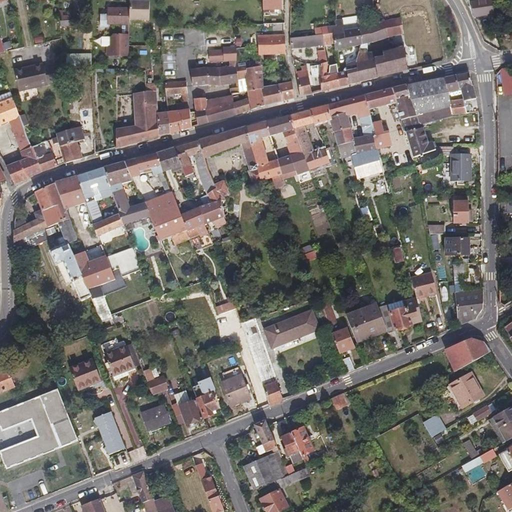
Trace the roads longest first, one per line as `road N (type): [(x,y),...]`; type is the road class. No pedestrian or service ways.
road 1 (tertiary): [(0,337),(9,320),(6,232),(15,196),(43,178),(299,104),(482,63)]
road 2 (tertiary): [(211,435),(484,322)]
road 3 (tertiary): [(491,319),(482,63)]
road 4 (tertiary): [(32,511),(211,435)]
